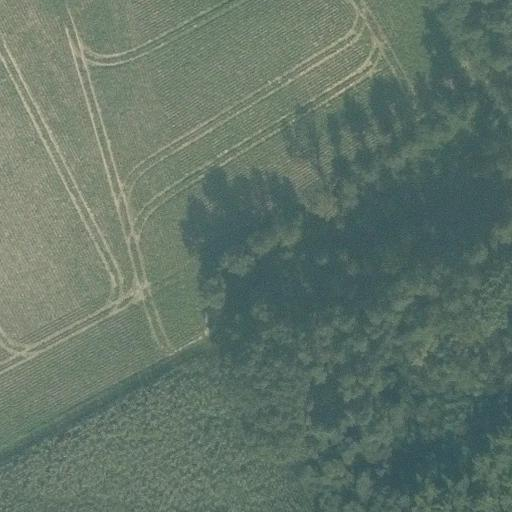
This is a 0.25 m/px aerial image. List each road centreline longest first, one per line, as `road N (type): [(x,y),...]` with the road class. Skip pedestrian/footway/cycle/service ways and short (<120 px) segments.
road 1 (track): [(511,178),(294,305),(220,334)]
road 2 (track): [(0,452),(220,334)]
road 3 (track): [(437,0),(511,122)]
